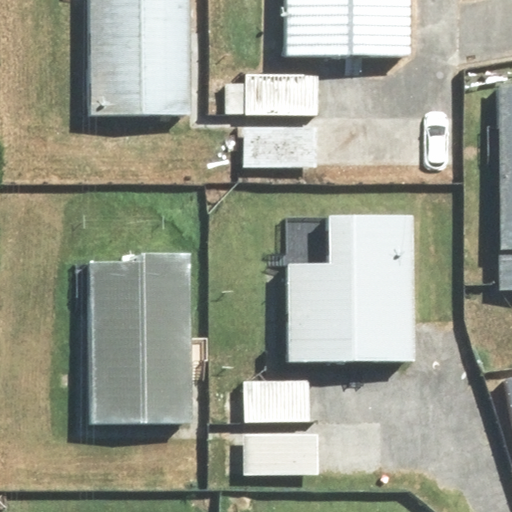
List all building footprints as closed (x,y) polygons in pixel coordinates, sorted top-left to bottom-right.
[(188,0),(93,0),(91,122),(186,123),(188,0)] [(407,65),(407,0),(288,0),(288,63),(407,65)] [(316,80),(231,77),(230,117),(315,120),(316,80)] [(511,288),(511,92),(494,92),(490,288),(511,288)] [(321,129),(245,125),(243,166),(319,170),(321,129)] [(396,376),(397,221),(291,220),(289,375),(396,376)] [(89,264),(83,432),(195,436),(201,269),(89,264)] [(325,382),(252,377),(246,477),(319,481),(325,382)]
